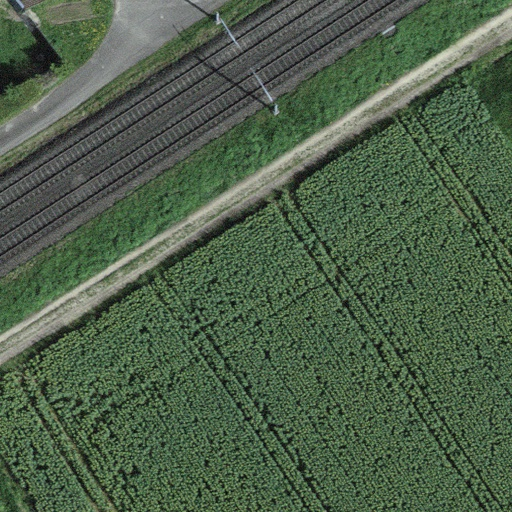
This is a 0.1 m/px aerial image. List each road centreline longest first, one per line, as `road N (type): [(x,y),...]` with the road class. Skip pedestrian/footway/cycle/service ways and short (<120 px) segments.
road 1 (track): [(0,347),(511,16)]
road 2 (track): [(0,129),(149,30),(137,0)]
